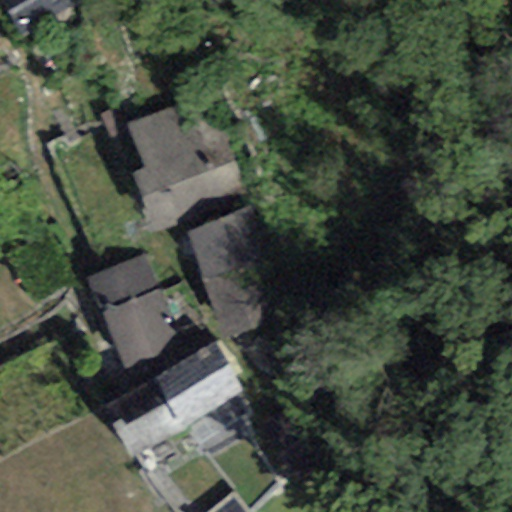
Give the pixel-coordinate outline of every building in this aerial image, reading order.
[(3,0),(20,23),(59,0),(3,0)] [(237,188),(202,95),(132,125),(150,172),(137,177),(150,220),(237,188)] [(239,208),(188,229),(203,274),(205,274),(223,324),(266,311),(250,258),(239,208)] [(139,255),(90,275),(123,358),(173,335),(139,255)] [(206,341),(151,373),(179,424),(233,388),(206,341)] [(179,424),(151,373),(98,403),(126,452),(179,424)] [(302,400),(265,424),(293,466),(326,438),(302,400)]
